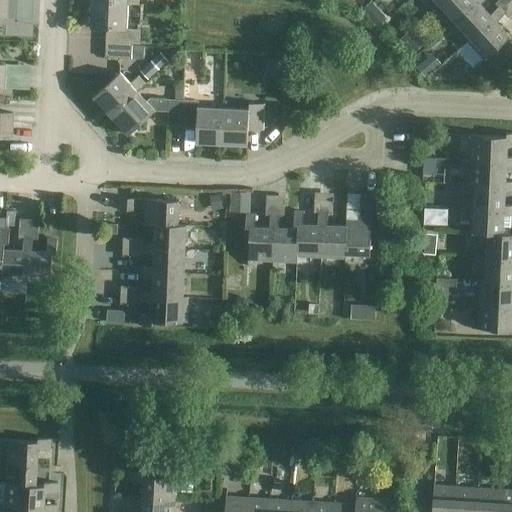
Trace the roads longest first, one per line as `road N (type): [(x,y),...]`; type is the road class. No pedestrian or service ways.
road 1 (residential): [(108,174),(245,180),(388,108),(511,111)]
road 2 (residential): [(77,324),(83,181)]
